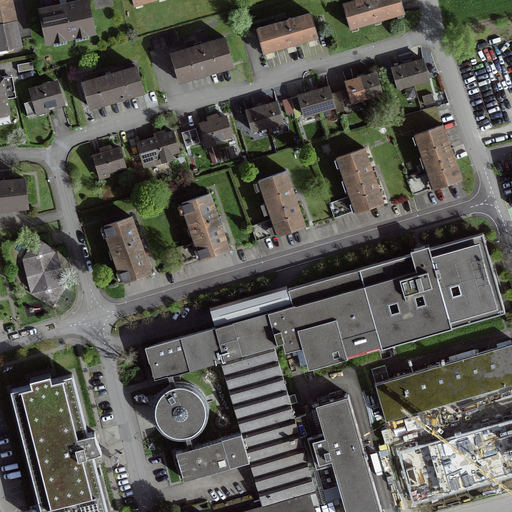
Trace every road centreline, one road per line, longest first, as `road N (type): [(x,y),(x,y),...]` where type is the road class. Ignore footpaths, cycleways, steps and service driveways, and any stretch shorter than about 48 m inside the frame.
road 1 (residential): [(96,318),(495,199)]
road 2 (residential): [(56,156),(68,139),(436,30)]
road 3 (residential): [(96,318),(147,511)]
road 4 (residential): [(436,30),(495,199)]
road 5 (residential): [(56,156),(96,318)]
